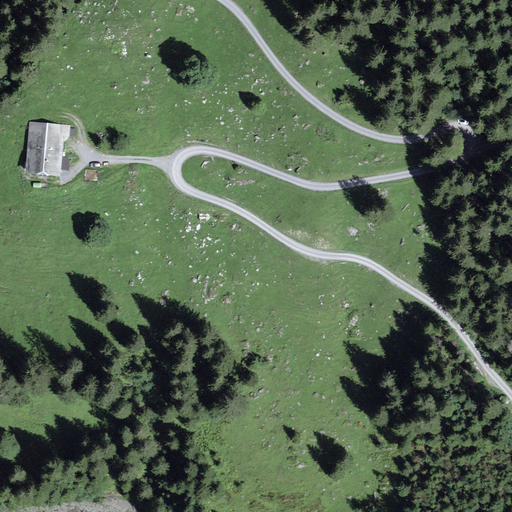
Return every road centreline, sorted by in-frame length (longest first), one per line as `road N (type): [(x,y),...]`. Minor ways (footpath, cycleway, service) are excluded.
road 1 (track): [(511,398),(434,305),(361,260),(283,239),(186,189),(174,171),(179,157),(195,149),(311,185),(339,185),(441,165),(476,147)]
road 2 (track): [(476,147),(465,130),(374,137),(324,112),(223,0)]
